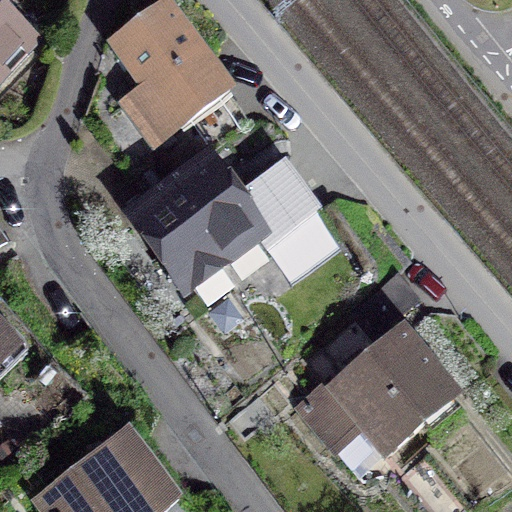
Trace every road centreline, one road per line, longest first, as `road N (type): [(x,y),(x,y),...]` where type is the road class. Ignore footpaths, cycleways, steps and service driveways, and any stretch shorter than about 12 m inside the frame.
road 1 (residential): [(104,0),(55,158),(51,214),(59,238),(256,511)]
road 2 (residential): [(237,0),(511,335)]
